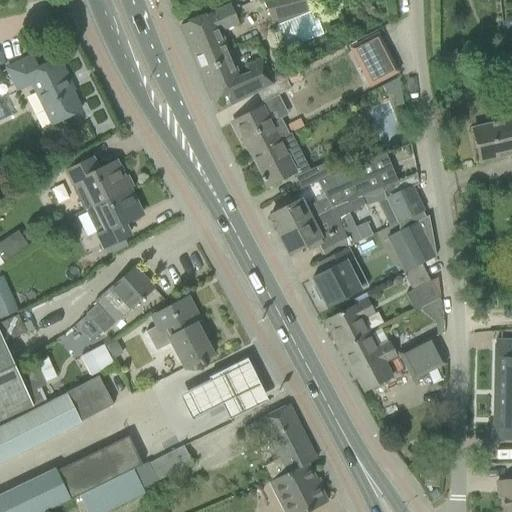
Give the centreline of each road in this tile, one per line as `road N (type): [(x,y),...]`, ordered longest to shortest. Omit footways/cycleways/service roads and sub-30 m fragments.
road 1 (unclassified): [(454,511),(460,436),(443,192),(416,0)]
road 2 (secondary): [(378,499),(177,138)]
road 3 (secondary): [(98,0),(129,80),(177,138)]
road 4 (secondary): [(177,138),(126,0)]
